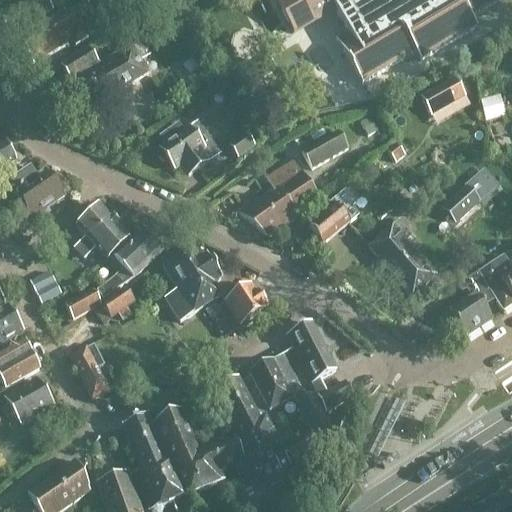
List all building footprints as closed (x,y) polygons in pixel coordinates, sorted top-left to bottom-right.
[(0,22),(10,40),(53,14),(45,0),(26,0),(0,15),(0,22)] [(284,0),(277,4),(295,34),(317,21),(315,19),(335,7),(336,9),(351,33),(339,40),(343,46),(364,83),(416,52),(421,60),(476,27),(470,18),(499,0),(284,0)] [(103,33),(87,5),(66,17),(63,12),(18,39),(34,67),(74,44),(76,48),(103,33)] [(283,39),(262,52),(281,83),(343,46),(339,40),(331,26),(289,50),(283,39)] [(147,60),(138,46),(133,49),(133,48),(100,68),(89,52),(62,69),(73,86),(70,88),(88,115),(150,76),(142,63),(147,60)] [(426,109),(436,128),(471,109),(461,90),(426,109)] [(501,100),(481,105),(486,126),(506,121),(501,100)] [(361,125),(371,143),(381,137),(370,120),(361,125)] [(184,135),(179,128),(160,141),(165,149),(160,152),(175,175),(181,171),(188,181),(220,158),(198,127),(190,133),(189,131),(184,135)] [(255,148),(247,137),(229,150),(238,161),(255,148)] [(312,176),(348,155),(338,137),(302,158),(312,176)] [(0,174),(16,166),(4,146),(0,148),(0,174)] [(397,168),(406,160),(396,147),(386,155),(397,168)] [(267,243),(320,208),(293,167),(265,185),(273,197),(238,219),(267,243)] [(44,179),(39,171),(2,196),(16,216),(23,212),(33,227),(49,216),(46,213),(66,200),(50,176),(44,179)] [(459,224),(480,205),(497,190),(484,176),(446,210),(459,224)] [(325,219),(308,233),(322,251),(351,228),(349,226),(357,220),(351,213),(356,209),(346,196),(341,200),(322,215),(325,219)] [(85,262),(96,252),(107,264),(129,243),(99,211),(77,232),(86,241),(75,251),(85,262)] [(406,245),(414,238),(401,223),(369,252),(413,301),(437,280),(406,245)] [(73,324),(101,309),(102,308),(101,306),(123,290),(133,283),(133,284),(164,256),(143,234),(114,262),(123,273),(96,298),(94,294),(65,310),(73,324)] [(200,263),(192,252),(163,271),(177,295),(165,302),(181,326),(222,300),(215,288),(221,283),(206,259),(200,263)] [(477,278),(495,304),(503,316),(511,310),(511,272),(504,260),(477,278)] [(31,285),(37,296),(55,287),(49,276),(31,285)] [(495,304),(477,278),(458,290),(462,296),(467,294),(471,301),(450,314),(438,321),(445,332),(457,324),(467,340),(493,324),(485,311),(495,304)] [(61,298),(55,287),(37,296),(42,307),(61,298)] [(240,330),(268,312),(252,289),(225,307),(240,330)] [(125,292),(102,308),(101,309),(111,323),(120,318),(123,324),(131,319),(127,313),(136,307),(125,292)] [(210,321),(221,315),(216,308),(206,314),(210,321)] [(0,351),(23,338),(8,312),(0,316),(0,351)] [(309,329),(285,342),(314,397),(320,407),(325,418),(354,402),(345,387),(326,397),(319,385),(335,377),(309,329)] [(6,392),(39,374),(23,345),(0,357),(0,387),(3,386),(6,392)] [(86,352),(70,361),(92,404),(109,396),(97,374),(105,370),(94,348),(86,352)] [(337,440),(325,418),(320,407),(314,397),(307,401),(304,395),(284,358),(249,377),(269,415),(294,401),(296,407),(320,450),(337,440)] [(257,425),(260,423),(239,383),(214,396),(240,445),(247,442),(245,438),(252,435),(249,430),(255,427),(256,428),(258,427),(257,425)] [(20,430),(54,411),(37,384),(5,402),(9,409),(2,413),(8,422),(14,419),(20,430)] [(200,457),(182,415),(155,427),(186,501),(190,511),(196,511),(201,510),(196,498),(221,488),(221,487),(226,485),(222,474),(244,464),(235,442),(200,457)] [(175,511),(187,511),(184,501),(153,428),(148,419),(122,432),(140,474),(133,478),(145,511),(164,511),(163,510),(173,506),(175,511)] [(247,442),(240,445),(256,476),(276,465),(281,474),(291,469),(286,457),(266,420),(260,423),(257,425),(258,427),(256,428),(255,427),(249,430),(252,435),(245,438),(247,442)] [(79,468),(77,465),(28,498),(37,511),(67,511),(91,496),(89,492),(90,492),(79,468)] [(140,511),(128,476),(96,487),(105,511),(140,511)] [(511,511),(511,499),(511,500),(507,493),(472,511),(511,511)]
